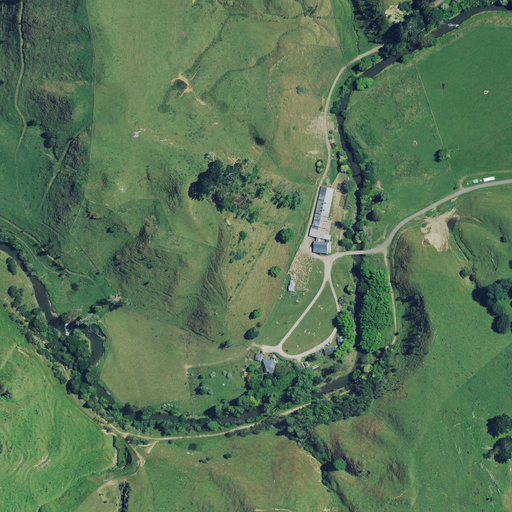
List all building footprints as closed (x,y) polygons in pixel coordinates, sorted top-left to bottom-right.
[(317,237),(328,188),(321,186),(313,225),(312,225),(310,236),(317,237)] [(324,239),(328,220),(335,189),(328,188),(317,237),(324,239)] [(314,251),(327,254),(328,252),(330,253),(333,242),(330,241),(330,240),(327,240),(326,243),(319,241),(320,238),(317,238),(314,251)] [(347,340),(347,336),(338,337),(340,347),(346,346),(345,340),(347,340)] [(340,352),(339,345),(325,349),(327,355),(340,352)] [(270,360),(270,358),(264,359),(266,372),(270,372),(270,374),(275,373),(275,369),(276,368),(275,359),(270,360)]
